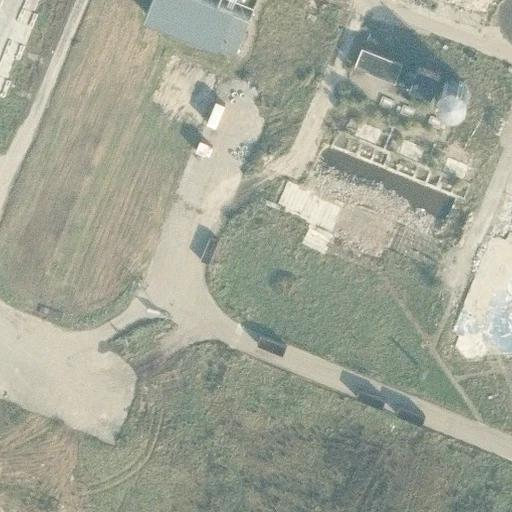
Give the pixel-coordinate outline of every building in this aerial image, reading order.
[(251,11),(224,0),(151,0),(146,13),(236,49),(251,11)] [(405,79),(413,59),(371,42),(363,62),(405,79)] [(213,118),(229,71),(176,54),(161,101),(213,118)] [(443,88),(446,69),(429,66),(425,85),(443,88)] [(469,75),(456,94),(476,109),(490,90),(469,75)] [(252,124),(266,88),(241,79),(227,114),(252,124)] [(408,220),(460,238),(477,189),(331,138),(316,181),(330,186),(327,195),(344,201),(347,193),(356,196),(340,241),(394,260),(408,220)] [(476,357),(511,352),(511,193),(463,329),(467,334),(464,342),(473,356),(476,357)] [(0,367),(40,383),(58,339),(48,335),(51,326),(73,336),(85,307),(0,273),(0,367)]
